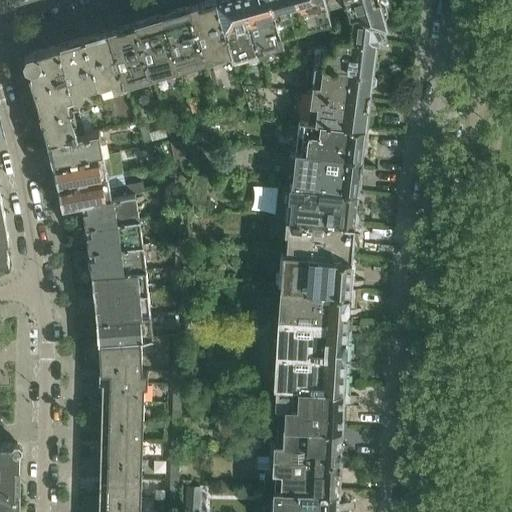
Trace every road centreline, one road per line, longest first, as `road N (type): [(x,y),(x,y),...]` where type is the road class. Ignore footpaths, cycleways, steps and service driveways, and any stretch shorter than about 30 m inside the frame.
road 1 (residential): [(415,511),(456,4)]
road 2 (residential): [(43,511),(47,351),(40,284)]
road 3 (residential): [(40,284),(0,96)]
